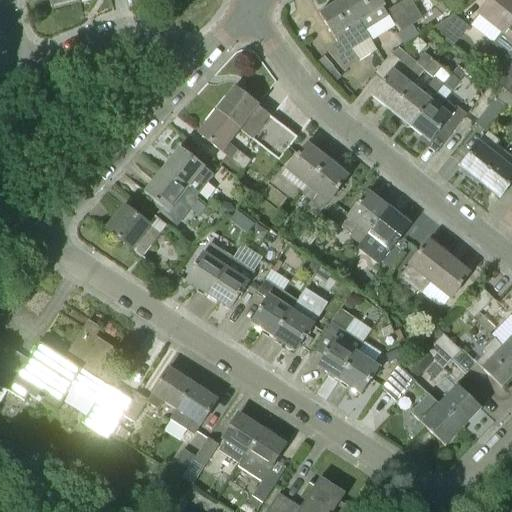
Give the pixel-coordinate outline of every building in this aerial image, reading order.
[(48,0),(51,9),(80,2),(79,0),(48,0)] [(370,40),(365,32),(344,0),(341,0),(318,14),(337,45),(328,53),(345,72),(354,64),(357,62),(351,51),(370,40)] [(344,0),(365,32),(388,17),(383,8),(384,7),(379,0),(344,0)] [(405,0),(399,5),(412,26),(423,19),(410,0),(405,0)] [(500,35),(511,20),(511,0),(490,0),(477,16),(500,35)] [(419,37),(412,26),(399,5),(388,11),(401,32),(396,35),(404,46),(419,37)] [(453,47),(469,28),(453,16),(432,30),(453,47)] [(511,20),(500,35),(501,36),(511,43),(511,20)] [(424,72),(433,61),(424,55),(417,64),(399,49),(390,55),(376,74),(385,81),(371,98),(390,113),(414,84),(424,72)] [(317,63),(325,73),(332,67),(324,57),(317,63)] [(433,61),(424,72),(432,78),(441,68),(433,61)] [(507,92),(511,85),(511,63),(496,83),(504,90),(507,92)] [(451,93),(466,74),(458,68),(443,87),(451,93)] [(409,129),(437,94),(442,87),(433,80),(424,92),(414,84),(390,113),(409,129)] [(217,113),(241,131),(279,162),(297,139),(235,90),(217,113)] [(511,107),(511,96),(507,92),(504,90),(476,125),(484,132),(504,107),(509,111),(511,107)] [(437,94),(409,129),(428,144),(441,127),(451,135),(467,116),(457,108),(455,110),(437,94)] [(222,154),(224,153),(241,131),(217,113),(199,135),(222,154)] [(479,184),(504,152),(496,145),(498,142),(487,133),(460,168),(479,184)] [(308,187),(327,162),(307,146),(299,156),(298,155),(286,170),(308,187)] [(162,172),(196,199),(214,176),(180,149),(162,172)] [(237,151),(230,160),(244,171),(251,162),(237,151)] [(499,199),(511,182),(511,158),(504,152),(479,184),(499,199)] [(235,182),(244,171),(230,160),(227,158),(219,168),(235,182)] [(327,162),(308,187),(317,195),(308,206),(319,214),(326,204),(327,205),(340,189),(339,188),(347,178),(327,162)] [(199,201),(196,199),(162,172),(144,195),(166,212),(163,216),(178,228),(199,201)] [(352,236),(360,227),(369,234),(388,210),(368,194),(360,204),(359,204),(346,220),(347,221),(342,228),(352,236)] [(148,227),(140,221),(125,209),(107,232),(141,259),(155,240),(144,232),(148,227)] [(369,234),(360,246),(358,249),(379,265),(401,237),(400,236),(408,226),(388,210),(369,234)] [(263,238),(267,232),(256,225),(249,235),(255,239),(263,238)] [(429,284),(449,259),(429,243),(421,252),(420,252),(408,268),(401,278),(402,279),(420,294),(421,294),(429,284)] [(208,297),(233,258),(210,244),(192,271),(193,272),(186,282),(208,297)] [(233,258),(208,297),(229,311),(236,300),(237,301),(255,273),(254,272),(233,258)] [(429,284),(450,301),(462,285),(461,285),(469,275),(449,259),(429,284)] [(271,272),(275,274),(282,263),(278,261),(271,272)] [(328,270),(336,276),(343,267),(335,261),(328,270)] [(319,268),(313,264),(308,270),(314,275),(319,268)] [(331,276),(320,269),(315,276),(326,283),(331,276)] [(293,308),(297,302),(265,281),(257,294),(266,300),(257,314),(258,314),(251,325),(273,339),(293,308)] [(260,287),(253,283),(248,292),(254,296),(260,287)] [(464,310),(473,319),(493,299),(484,290),(464,310)] [(302,343),(316,322),(293,308),(273,339),(295,353),(302,343)] [(332,324),(347,333),(355,319),(340,310),(332,324)] [(123,416),(131,403),(107,387),(111,381),(108,372),(101,368),(113,350),(96,339),(102,330),(89,321),(63,360),(81,371),(70,388),(96,404),(82,424),(108,440),(111,435),(116,426),(123,416)] [(338,382),(357,353),(363,343),(347,333),(332,324),(315,350),(324,355),(323,356),(324,357),(317,368),(338,382)] [(430,340),(452,361),(461,352),(438,331),(430,340)] [(501,347),(511,357),(511,336),(502,347),(501,347)] [(511,357),(501,347),(502,347),(494,339),(482,351),(485,354),(476,364),(502,389),(511,378),(511,357)] [(444,370),(452,361),(430,340),(421,349),(444,370)] [(0,367),(11,351),(0,343),(0,367)] [(81,371),(63,360),(39,344),(35,350),(33,349),(30,355),(32,356),(28,361),(11,351),(0,367),(0,388),(8,393),(23,403),(28,396),(41,404),(42,402),(55,410),(70,388),(81,371)] [(357,353),(338,382),(360,396),(367,385),(368,386),(380,368),(357,353)] [(386,358),(389,367),(401,363),(398,354),(386,358)] [(402,370),(414,382),(422,373),(410,362),(402,370)] [(397,365),(394,370),(381,389),(396,403),(416,383),(397,365)] [(147,401),(148,402),(147,404),(150,406),(158,412),(163,404),(176,412),(192,386),(168,370),(147,401)] [(192,386),(176,412),(170,421),(187,432),(192,423),(200,428),(216,402),(192,386)] [(439,406),(463,429),(481,411),(457,387),(439,406)] [(148,402),(147,401),(137,394),(131,403),(123,416),(134,424),(135,422),(147,404),(148,402)] [(463,429),(439,406),(428,395),(410,414),(419,423),(424,428),(445,448),(463,429)] [(245,457),(261,431),(238,416),(221,441),(224,443),(218,452),(240,465),(245,457)] [(416,436),(424,428),(419,423),(411,431),(416,436)] [(111,435),(121,441),(125,444),(131,436),(127,433),(116,426),(111,435)] [(261,431),(245,457),(267,471),(268,472),(274,463),(285,447),(261,431)] [(195,458),(194,461),(205,468),(219,446),(208,439),(195,458)] [(194,461),(195,458),(184,451),(175,464),(172,469),(184,477),(194,461)] [(320,479),(315,487),(309,483),(309,484),(314,488),(299,510),(277,496),(266,511),(353,511),(340,503),(345,495),(320,479)] [(264,480),(252,499),(262,506),(274,487),(264,480)]
